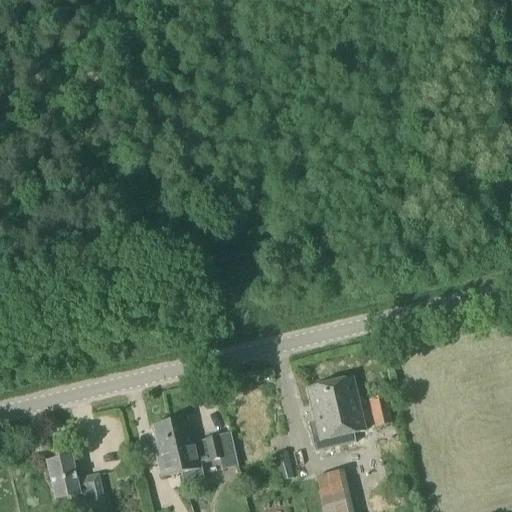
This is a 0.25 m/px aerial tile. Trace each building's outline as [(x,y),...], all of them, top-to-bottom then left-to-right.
[(300,413),(303,427),(315,424),(320,443),(363,433),(351,382),(308,392),(312,410),(300,413)] [(384,398),(368,402),(374,428),(391,424),(384,398)] [(175,451),(181,476),(184,485),(203,481),(199,463),(208,461),(209,463),(219,461),(222,472),(237,468),(230,436),(204,442),(204,443),(195,445),(193,436),(189,437),(186,420),(169,424),(175,451)] [(175,451),(169,424),(152,428),(156,444),(153,444),(161,480),(181,476),(175,451)] [(80,507),(91,506),(92,511),(105,511),(98,477),(76,482),(71,459),(47,465),(55,502),(77,497),(80,507)] [(289,462),(275,465),(279,481),(293,478),(289,462)] [(357,511),(351,470),(325,474),(330,511),(357,511)] [(395,486),(379,490),(383,503),(398,499),(395,486)]
